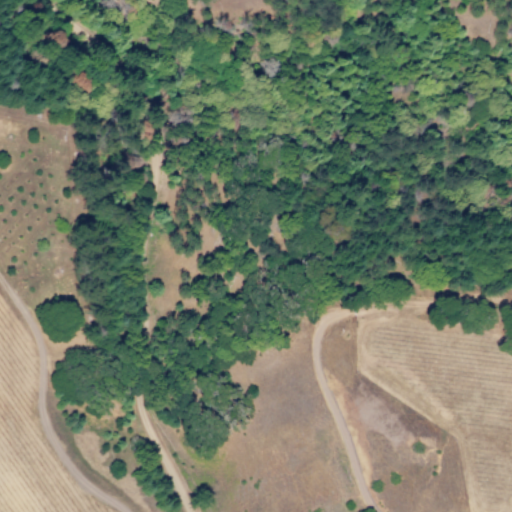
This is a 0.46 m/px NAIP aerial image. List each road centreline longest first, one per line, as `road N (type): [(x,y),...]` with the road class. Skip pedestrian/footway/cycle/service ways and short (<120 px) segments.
road 1 (residential): [(45,0),(117,57),(148,103),(159,163),(144,246),(148,336),(138,375),(190,511)]
road 2 (track): [(360,511),(370,389),(414,395),(511,439)]
